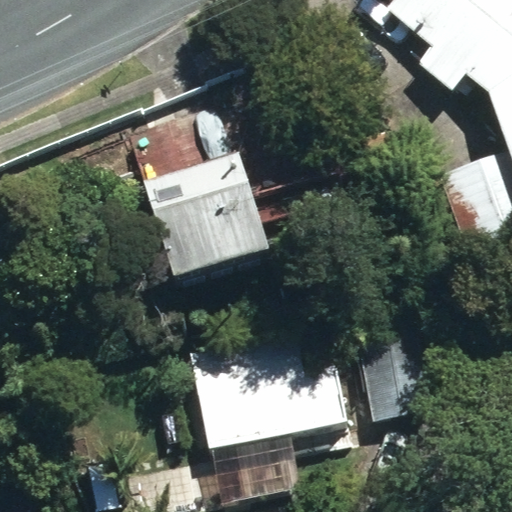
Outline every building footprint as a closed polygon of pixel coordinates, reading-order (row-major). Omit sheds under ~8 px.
[(474,104),(498,198),(511,194),(511,0),(387,0),(374,17),(418,56),(404,72),(437,102),(452,86),(474,104)] [(237,95),(162,117),(175,164),(251,142),(237,95)] [(431,185),(453,258),(505,243),(485,170),(431,185)] [(121,200),(152,305),(248,275),(214,171),(121,200)] [(180,364),(198,461),(337,434),(317,338),(180,364)] [(352,352),(363,430),(421,422),(411,346),(352,352)]
